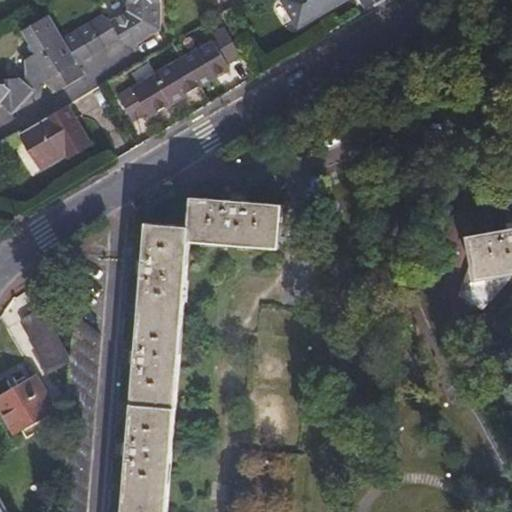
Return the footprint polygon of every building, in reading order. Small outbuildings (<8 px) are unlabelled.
[(0,101),(3,101),(17,111),(40,85),(46,83),(59,91),(73,84),(70,79),(84,72),(80,64),(133,35),(139,45),(163,31),(161,0),(133,0),(134,7),(116,16),(109,11),(67,35),(54,12),(27,28),(40,50),(31,55),(27,75),(22,77),(19,73),(0,76),(0,101)] [(282,0),(299,27),(344,0),(282,0)] [(360,0),(366,9),(381,0),(360,0)] [(132,91),(112,103),(124,123),(143,111),(146,116),(231,66),(229,61),(241,54),(229,35),(200,52),(197,47),(129,87),(132,91)] [(92,145),(68,106),(21,134),(41,167),(66,152),(70,158),(92,145)] [(164,511),(188,240),(279,247),(282,203),(192,195),(189,225),(146,222),(121,511),(164,511)] [(511,225),(471,234),(477,276),(511,269),(511,225)] [(70,354),(44,306),(28,315),(28,320),(53,368),(69,358),(70,354)] [(79,511),(86,501),(81,497),(88,486),(82,481),(88,469),(82,465),(89,453),(84,450),(92,438),(86,434),(93,422),(86,417),(93,407),(89,403),(95,392),(88,387),(95,377),(89,373),(95,362),(90,359),(97,347),(91,343),(98,333),(72,315),(70,354),(69,358),(58,511),(79,511)] [(0,397),(0,402),(16,429),(55,406),(37,376),(0,397)]
